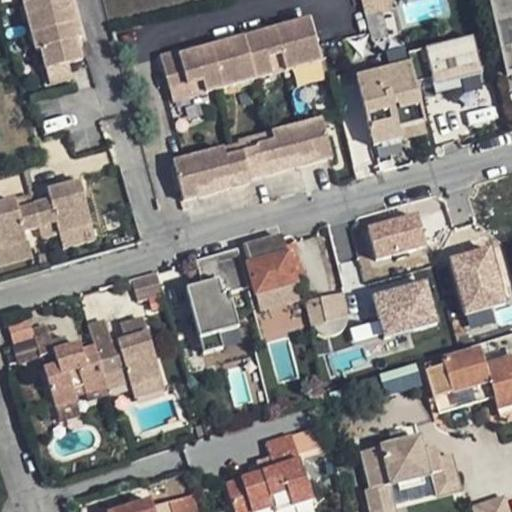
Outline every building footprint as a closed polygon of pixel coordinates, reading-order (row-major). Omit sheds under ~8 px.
[(25,0),(27,9),(35,40),(39,56),(44,54),(53,88),(74,83),(71,69),(85,66),(80,45),(85,44),(81,28),(73,0),(25,0)] [(362,0),(367,20),(393,13),(389,0),(362,0)] [(420,0),(389,0),(393,13),(422,5),(420,0)] [(511,0),(500,0),(511,54),(511,0)] [(322,63),(311,23),(197,54),(182,58),(180,52),(163,57),(174,94),(190,89),(193,99),(322,63)] [(477,38),(414,54),(417,68),(421,81),(440,76),(484,65),(477,38)] [(195,47),(180,52),(182,58),(197,54),(195,47)] [(376,60),(381,77),(417,68),(414,54),(413,51),(376,60)] [(440,76),(442,84),(486,73),(484,65),(440,76)] [(421,81),(417,68),(381,77),(363,82),(380,151),(405,145),(402,134),(432,126),(421,81)] [(190,89),(174,94),(177,104),(193,99),(190,89)] [(496,109),(505,139),(511,136),(511,113),(510,106),(496,109)] [(333,160),(323,121),(240,144),(241,147),(178,165),(188,203),(254,184),(253,182),(333,160)] [(366,176),(361,155),(352,157),(357,177),(366,176)] [(0,211),(0,252),(30,244),(28,236),(42,231),(44,240),(93,226),(82,187),(49,196),(52,205),(36,210),(33,201),(0,211)] [(416,215),(368,229),(376,258),(424,244),(416,215)] [(286,239),(247,250),(259,289),(266,314),(305,302),(298,280),(290,253),(286,239)] [(247,250),(241,252),(252,291),(259,289),(247,250)] [(298,280),(309,277),(301,250),(290,253),(298,280)] [(492,251),(452,262),(469,317),(509,305),(492,251)] [(252,291),(241,252),(199,264),(206,288),(190,293),(208,357),(228,351),(224,337),(243,331),(233,296),(252,291)] [(133,283),(140,305),(165,298),(158,276),(133,283)] [(427,285),(374,300),(385,341),(439,325),(427,285)] [(344,293),(322,300),(330,324),(352,317),(344,293)] [(330,324),(322,300),(309,304),(317,328),(330,324)] [(96,351),(104,378),(127,371),(130,382),(133,389),(162,380),(145,321),(122,328),(127,343),(113,348),(105,322),(88,328),(96,351)] [(34,334),(31,325),(10,331),(16,352),(36,347),(37,346),(34,334)] [(43,371),(56,411),(78,405),(76,398),(74,393),(84,389),(86,395),(107,389),(104,378),(96,351),(82,355),(80,348),(67,352),(65,342),(52,346),(47,330),(34,334),(37,346),(36,347),(40,360),(54,355),(57,367),(43,371)] [(36,347),(16,352),(20,366),(40,360),(36,347)] [(511,363),(491,371),(485,352),(448,364),(449,369),(439,373),(437,367),(430,369),(432,374),(441,403),(458,398),(496,387),(505,414),(511,411),(511,363)] [(418,368),(394,375),(398,392),(423,385),(418,368)] [(104,378),(107,389),(130,382),(127,371),(104,378)] [(162,380),(133,389),(136,402),(166,392),(162,380)] [(74,393),(76,398),(86,395),(84,389),(74,393)] [(107,389),(86,395),(89,404),(110,398),(107,389)] [(61,426),(82,420),(78,405),(56,411),(61,426)] [(319,432),(298,438),(304,459),(325,453),(319,432)] [(411,442),(409,433),(393,436),(396,446),(411,442)] [(230,485),(237,508),(254,503),(256,511),(264,511),(278,508),(279,511),(291,511),(318,504),(304,459),(298,438),(272,446),(276,463),(278,471),(267,474),(230,485)] [(411,442),(365,452),(374,490),(369,491),(373,511),(381,511),(396,509),(391,487),(435,477),(438,490),(460,484),(454,457),(442,460),(439,449),(426,452),(423,440),(411,442)] [(278,471),(276,463),(265,466),(267,474),(278,471)] [(460,484),(438,490),(440,499),(462,494),(460,484)] [(200,511),(195,493),(174,500),(177,511),(200,511)] [(511,511),(511,510),(508,496),(477,505),(478,511),(511,511)] [(115,511),(177,511),(174,500),(160,504),(158,498),(115,511)] [(237,508),(238,511),(256,511),(254,503),(237,508)]
